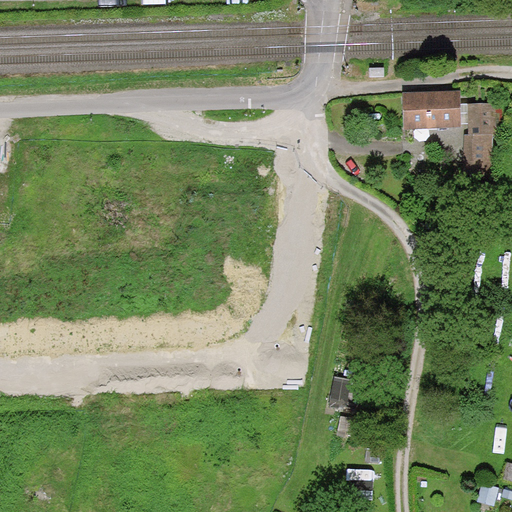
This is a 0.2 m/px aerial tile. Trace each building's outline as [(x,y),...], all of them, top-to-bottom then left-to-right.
[(370,70),(370,78),(385,78),(384,70),(370,70)] [(460,91),(406,92),(407,127),(460,126),(460,91)] [(496,98),(471,99),(473,132),(489,131),(498,130),(496,98)] [(489,131),(473,132),(461,132),(463,173),(490,171),(489,131)] [(333,208),(334,222),(346,222),(346,208),(333,208)] [(502,486),(478,480),(474,498),(497,504),(502,486)]
